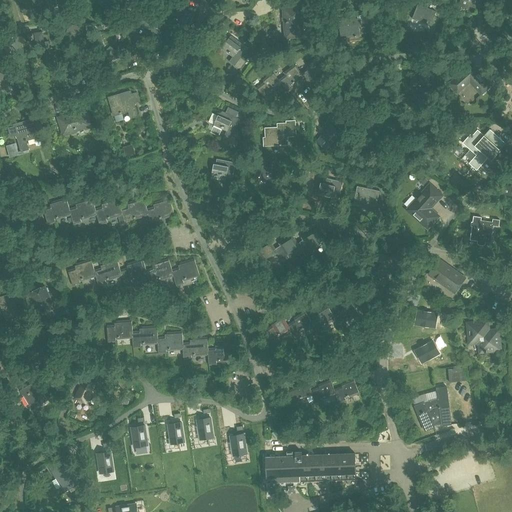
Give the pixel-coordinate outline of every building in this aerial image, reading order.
[(56,0),(48,0),(51,19),(59,18),(56,0)] [(367,9),(365,0),(357,0),(359,10),(367,9)] [(475,10),(476,6),(480,7),(482,0),(460,0),(459,5),(475,10)] [(412,19),(430,26),(436,12),(418,4),(412,19)] [(283,8),(285,38),(295,38),(295,37),(304,36),(302,6),(283,8)] [(202,17),(186,12),(178,31),(185,34),(202,17)] [(143,17),(139,25),(158,34),(162,26),(143,17)] [(346,36),(346,38),(360,36),(358,19),(338,21),(340,37),(346,36)] [(375,29),(374,21),(366,21),(367,29),(375,29)] [(83,27),(68,23),(65,36),(80,40),(83,27)] [(42,32),(34,33),(38,57),(46,56),(42,32)] [(233,56),(229,62),(235,66),(248,47),(231,35),(221,48),(233,56)] [(3,38),(5,58),(13,58),(11,38),(3,38)] [(127,50),(121,44),(106,59),(112,65),(127,50)] [(246,62),(250,65),(256,57),(252,54),(246,62)] [(308,67),(301,73),(304,77),(310,85),(316,80),(314,77),(319,73),(320,74),(326,69),(317,57),(306,65),(308,67)] [(254,69),(260,63),(255,59),(250,66),(254,69)] [(470,82),(481,95),(491,86),(490,86),(495,82),(491,78),(487,82),(471,64),(448,84),(457,94),(470,82)] [(286,75),(279,80),(282,84),(288,92),(294,87),(292,85),(297,80),(298,81),(304,77),(301,73),(295,65),(284,73),(286,75)] [(424,89),(431,89),(432,71),(415,71),(415,76),(411,76),(411,86),(424,86),(424,89)] [(257,88),(266,100),(272,95),(270,92),(275,88),(276,89),(282,84),(279,80),(273,72),(262,80),(264,82),(257,88)] [(129,111),(131,118),(138,116),(134,103),(140,101),(138,93),(132,94),(131,91),(109,97),(114,115),(129,111)] [(221,144),(230,148),(232,144),(236,145),(243,131),(235,128),(240,117),(239,117),(240,114),(238,114),(239,112),(229,108),(227,112),(222,110),(220,115),(218,114),(218,116),(213,114),(209,122),(214,124),(214,125),(226,130),(223,139),(223,140),(221,144)] [(58,117),(63,135),(92,126),(86,109),(58,117)] [(17,135),(21,151),(28,149),(26,140),(42,136),(37,118),(14,124),(14,126),(9,128),(11,136),(17,135)] [(264,138),(264,147),(289,146),(289,137),(297,137),(296,121),(286,121),(286,123),(278,123),(278,127),(265,128),(266,138),(264,138)] [(341,132),(331,125),(317,142),(327,149),(341,132)] [(469,163),(477,170),(488,157),(492,161),(501,151),(500,149),(506,143),(490,129),(484,136),(477,130),(472,136),(471,134),(462,143),(476,155),(469,163)] [(136,154),(133,143),(123,146),(126,156),(136,154)] [(224,185),(231,186),(236,162),(217,159),(216,163),(214,163),(212,175),(225,177),(224,185)] [(266,182),(270,183),(271,180),(277,182),(281,166),(265,161),(259,180),(266,182)] [(422,177),(418,181),(423,186),(427,181),(422,177)] [(331,204),(338,206),(343,182),(325,178),(323,183),(321,182),(318,195),(332,198),(331,204)] [(510,187),(504,185),(502,194),(508,195),(510,187)] [(353,205),(376,209),(380,191),(358,186),(353,205)] [(408,210),(427,227),(437,216),(429,209),(441,195),(430,186),(408,210)] [(55,220),(71,216),(69,209),(70,208),(66,198),(52,201),(53,203),(50,204),(50,206),(43,209),(48,224),(56,222),(55,220)] [(81,220),(96,216),(94,209),(96,209),(92,198),(77,202),(78,203),(76,204),(76,207),(70,208),(69,209),(71,216),(74,225),(82,222),(81,220)] [(107,220),(122,216),(119,209),(121,209),(118,198),(103,201),(104,203),(102,204),(102,207),(96,209),(94,209),(96,216),(100,225),(108,223),(107,220)] [(122,216),(125,225),(133,223),(133,220),(148,216),(146,209),(147,208),(144,198),(129,202),(130,203),(127,204),(128,207),(121,209),(119,209),(122,216)] [(146,209),(148,216),(151,223),(158,221),(158,218),(175,214),(170,198),(157,201),(158,203),(153,204),(154,206),(147,208),(146,209)] [(479,245),(484,246),(486,245),(486,242),(491,243),(493,226),(500,227),(501,220),(493,219),(493,222),(482,221),(482,217),(474,216),(473,222),(472,222),(471,226),(473,227),(470,240),(478,241),(478,244),(479,245)] [(305,239),(297,243),(297,244),(300,248),(305,256),(312,252),(310,249),(316,245),(316,246),(322,242),(314,229),(303,237),(305,239)] [(282,244),(275,249),(274,249),(277,253),(283,262),(289,258),(287,255),(293,251),(294,252),(300,248),(297,244),(297,243),(292,235),(281,242),(282,244)] [(252,255),(260,268),(261,267),(265,265),(267,263),(265,260),(271,256),(271,257),(277,253),(274,249),(275,249),(269,241),(258,248),(260,250),(252,255)] [(376,275),(388,279),(391,269),(398,271),(400,264),(394,262),(395,259),(379,253),(376,261),(381,263),(376,275)] [(170,270),(172,277),(176,286),(185,283),(184,281),(200,276),(194,258),(180,262),(181,264),(178,265),(179,267),(172,269),(170,270)] [(68,270),(73,286),(81,284),(80,281),(95,277),(93,271),(95,270),(91,259),(78,263),(78,264),(75,265),(76,268),(68,270)] [(93,271),(95,277),(99,286),(107,284),(106,281),(121,277),(119,270),(121,269),(117,259),(102,263),(103,265),(101,265),(101,268),(95,270),(93,271)] [(119,270),(121,277),(125,286),(133,284),(132,281),(147,277),(145,270),(147,269),(143,259),(129,263),(129,264),(127,265),(127,267),(121,269),(119,270)] [(145,270),(147,277),(150,286),(158,284),(158,281),(172,277),(170,270),(172,269),(169,259),(156,262),(157,263),(152,265),(153,267),(147,269),(145,270)] [(428,274),(454,293),(465,278),(439,259),(428,274)] [(265,265),(261,267),(265,274),(269,272),(265,265)] [(34,302),(39,314),(54,308),(45,286),(31,292),(29,290),(23,293),(28,304),(34,302)] [(0,296),(0,304),(5,321),(19,316),(15,303),(12,293),(0,296)] [(340,310),(333,315),(332,315),(335,319),(340,328),(347,324),(345,320),(351,317),(351,318),(358,314),(350,301),(339,308),(340,310)] [(318,315),(310,320),(312,324),(318,333),(324,329),(322,326),(328,322),(329,323),(335,319),(332,315),(333,315),(327,306),(316,313),(318,315)] [(295,320),(287,325),(290,329),(295,338),(301,334),(300,331),(306,327),(306,328),(312,324),(310,320),(305,311),(294,318),(295,320)] [(416,324),(435,327),(437,314),(418,311),(416,324)] [(264,330),(272,343),(279,339),(277,336),(283,332),(284,333),(290,329),(287,325),(282,316),(271,323),(272,325),(264,330)] [(116,339),(132,338),(131,331),(133,331),(132,320),(116,321),(116,322),(114,322),(114,324),(106,325),(108,343),(116,342),(116,339)] [(479,345),(480,353),(501,351),(499,329),(490,330),(488,332),(486,331),(485,321),(475,322),(469,328),(470,332),(468,333),(469,344),(477,343),(479,345)] [(141,345),(157,344),(156,337),(158,336),(157,325),(142,326),(142,328),(140,328),(140,330),(133,331),(131,331),(132,338),(132,343),(133,348),(142,348),(141,345)] [(343,331),(346,336),(352,333),(349,328),(343,331)] [(167,351),(182,350),(181,343),(184,342),(182,331),(167,332),(167,334),(165,334),(165,336),(158,336),(156,337),(157,344),(158,354),(167,353),(167,351)] [(192,357),(207,356),(207,348),(209,348),(207,337),(192,338),(192,339),(190,340),(190,342),(184,342),(181,343),(182,350),(184,360),(192,359),(192,357)] [(415,351),(422,363),(440,353),(433,341),(415,351)] [(207,356),(209,365),(217,365),(217,362),(234,361),(233,342),(217,344),(217,345),(215,345),(215,348),(209,348),(207,348),(207,356)] [(468,380),(466,368),(449,370),(450,383),(468,380)] [(75,398),(86,403),(96,382),(85,377),(82,383),(82,384),(75,398)] [(342,386),(334,390),(333,390),(335,394),(339,404),(346,401),(345,398),(351,395),(352,396),(359,393),(354,379),(341,384),(342,386)] [(20,390),(32,409),(48,400),(36,380),(20,390)] [(319,387),(311,390),(310,390),(312,395),(316,404),(323,402),(322,398),(328,396),(329,397),(335,394),(333,390),(334,390),(330,380),(318,385),(319,387)] [(287,391),(292,405),(300,402),(298,399),(305,397),(305,398),(312,395),(310,390),(311,390),(307,381),(295,385),(296,388),(287,391)] [(451,425),(446,386),(437,387),(438,398),(423,402),(415,406),(425,431),(434,428),(433,426),(441,424),(442,426),(451,425)] [(214,415),(201,417),(204,436),(217,434),(214,415)] [(187,419),(174,420),(177,440),(190,438),(187,419)] [(146,424),(133,426),(136,445),(149,443),(146,424)] [(245,433),(231,434),(233,454),(246,453),(245,433)] [(113,452),(99,453),(101,473),(115,471),(113,452)] [(299,460),(299,482),(356,480),(355,453),(300,456),(300,452),(295,452),(295,460),(299,460)] [(49,468),(64,492),(80,483),(72,469),(73,468),(66,458),(49,468)] [(136,511),(136,503),(117,505),(117,511),(136,511)]
